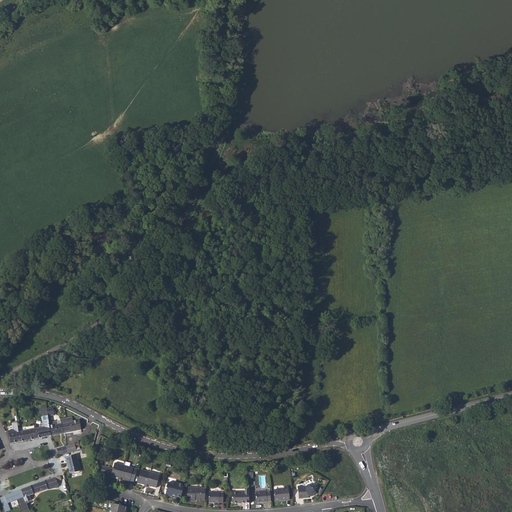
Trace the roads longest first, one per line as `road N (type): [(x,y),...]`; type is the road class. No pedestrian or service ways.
road 1 (unclassified): [(0,377),(119,304),(180,223),(232,102),(246,0)]
road 2 (tertiary): [(0,391),(53,397),(182,451),(260,454),(349,444)]
road 3 (tertiary): [(365,438),(511,395)]
